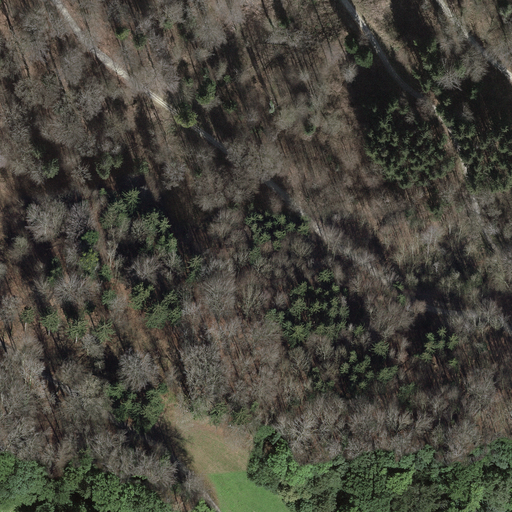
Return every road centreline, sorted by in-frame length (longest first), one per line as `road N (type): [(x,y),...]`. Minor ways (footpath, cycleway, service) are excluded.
road 1 (track): [(511,329),(421,304),(83,41),(52,0)]
road 2 (track): [(344,0),(390,69),(447,120),(479,214),(511,264)]
road 3 (track): [(215,511),(165,447),(0,343)]
